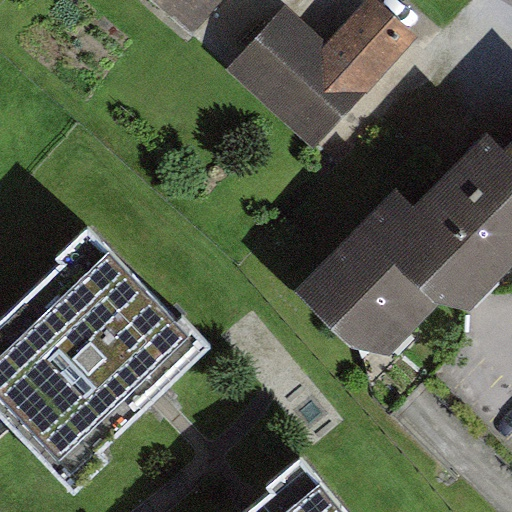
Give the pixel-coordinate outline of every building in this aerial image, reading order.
[(232,0),(158,0),(198,37),(232,0)] [(293,8),(235,71),(324,153),(428,41),(383,0),(376,0),(335,46),(293,8)] [(407,194),(311,286),(387,364),(448,304),(464,320),(511,274),(511,144),(499,132),(420,208),(407,194)] [(71,267),(0,332),(0,408),(82,496),(115,465),(105,455),(215,351),(97,226),(63,258),(71,267)] [(353,511),(315,465),(257,511),(353,511)]
